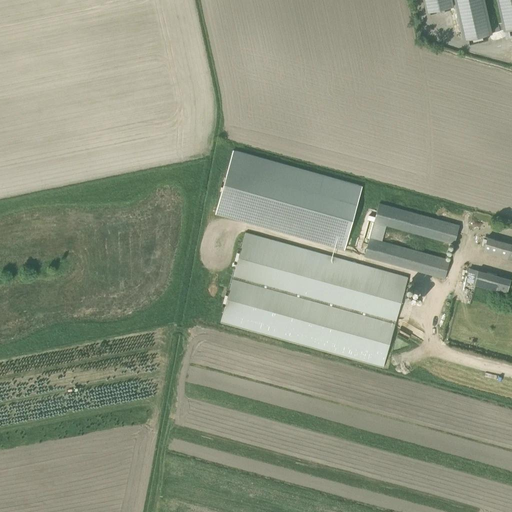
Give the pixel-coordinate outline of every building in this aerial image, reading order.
[(424,0),(427,11),(453,5),(451,0),(424,0)] [(511,27),(511,0),(454,0),(463,38),(492,32),(485,0),(495,0),(502,30),(501,30),(503,38),(506,38),(511,36),(510,28),(511,27)] [(233,150),(215,213),(344,249),(362,186),(233,150)] [(454,244),(459,225),(379,203),(374,221),(387,225),(454,244)] [(363,235),(369,237),(364,255),(446,279),(446,276),(445,276),(449,260),(382,241),(387,225),(374,221),(375,216),(369,214),(363,235)] [(220,321),(383,366),(408,277),(245,232),(220,321)] [(511,259),(511,243),(487,237),(483,251),(511,259)] [(474,285),(507,294),(511,279),(478,270),(474,285)]
